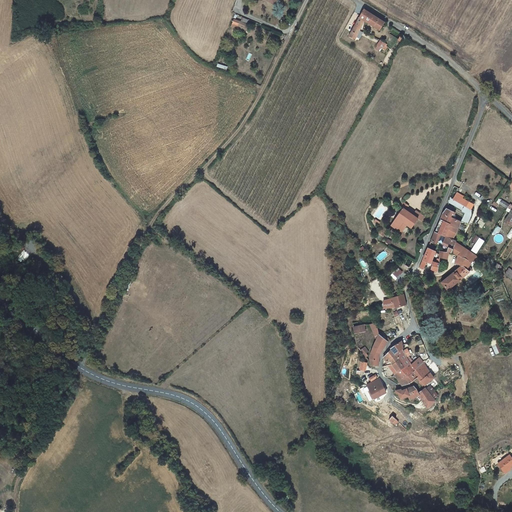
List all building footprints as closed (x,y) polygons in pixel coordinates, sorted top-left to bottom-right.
[(353,38),(358,30),(364,20),(368,22),(368,20),(380,27),(383,22),(362,9),(347,37),(348,39),(350,37),(353,38)] [(382,49),(384,45),(384,44),(377,40),(375,45),(382,49)] [(457,193),(454,198),(463,204),(466,206),(471,209),(474,204),(466,199),(457,193)] [(506,209),(509,205),(501,200),(499,204),(506,209)] [(471,209),(466,206),(463,211),(466,213),(472,216),(473,213),(471,209)] [(412,228),(418,219),(417,219),(412,215),(405,210),(402,208),(401,210),(391,225),(398,230),(402,232),(407,225),(412,228)] [(452,212),(447,208),(442,220),(450,224),(453,217),(451,215),(452,212)] [(511,225),(511,223),(511,210),(511,209),(503,221),(511,225)] [(472,216),(466,213),(462,220),(468,223),(472,216)] [(453,217),(450,224),(457,227),(460,221),(453,217)] [(450,224),(442,220),(436,232),(441,235),(446,236),(450,224)] [(457,227),(450,224),(446,236),(451,239),(455,233),(457,227)] [(457,242),(460,236),(455,233),(451,239),(456,242),(457,242)] [(469,241),(460,236),(457,242),(466,248),(469,241)] [(428,247),(427,250),(435,254),(440,240),(432,237),(429,245),(428,247)] [(452,255),(453,253),(456,242),(451,239),(448,251),(448,253),(452,255)] [(457,242),(456,242),(453,253),(458,257),(471,262),(474,258),(476,256),(465,248),(466,248),(457,242)] [(435,254),(427,250),(419,270),(423,271),(427,265),(431,266),(430,272),(437,273),(438,271),(439,268),(440,260),(437,259),(435,262),(433,261),(435,254)] [(446,269),(447,255),(441,253),(441,254),(441,255),(440,260),(439,268),(446,269)] [(476,256),(474,258),(484,265),(486,263),(477,256),(476,256)] [(471,262),(458,257),(455,263),(461,267),(443,284),(450,292),(463,280),(473,270),(469,265),(471,262)] [(493,268),(488,264),(486,267),(497,275),(499,272),(493,268)] [(398,266),(392,272),(397,277),(403,271),(398,266)] [(404,296),(395,299),(397,304),(398,308),(407,306),(404,296)] [(356,333),(367,331),(366,323),(354,326),(356,333)] [(375,344),(379,336),(377,324),(371,325),(375,344)] [(390,343),(379,336),(375,344),(373,350),(369,362),(372,365),(380,365),(380,359),(382,353),(390,343)] [(493,345),(496,354),(502,352),(499,342),(493,345)] [(396,356),(403,351),(404,350),(403,346),(401,343),(392,350),(393,351),(396,356)] [(362,346),(359,348),(362,354),(366,359),(369,357),(367,355),(369,354),(365,347),(364,349),(362,346)] [(400,360),(396,356),(393,351),(385,359),(388,363),(391,361),(394,365),(400,360)] [(405,367),(412,362),(403,351),(396,356),(400,360),(405,367)] [(413,364),(417,369),(424,363),(420,358),(413,364)] [(402,369),(406,373),(408,371),(405,367),(400,360),(394,365),(396,368),(399,372),(402,369)] [(417,369),(413,364),(412,362),(405,367),(408,371),(406,373),(408,377),(412,382),(418,378),(414,371),(417,369)] [(428,364),(426,362),(424,363),(417,369),(414,371),(418,378),(423,384),(426,386),(435,378),(426,365),(428,364)] [(408,377),(406,373),(402,369),(399,372),(396,376),(401,382),(408,377)] [(412,382),(408,377),(401,382),(402,385),(408,386),(412,382)] [(387,393),(379,379),(367,385),(371,392),(375,399),(387,393)] [(426,388),(436,402),(441,398),(430,384),(426,388)] [(402,389),(396,392),(398,395),(399,395),(402,399),(408,397),(410,400),(413,399),(417,403),(422,400),(427,407),(436,402),(426,388),(420,392),(416,387),(403,391),(402,389)] [(396,425),(400,423),(394,417),(390,420),(393,424),(395,423),(396,425)] [(504,472),(511,465),(511,460),(510,457),(498,465),(504,472)]
